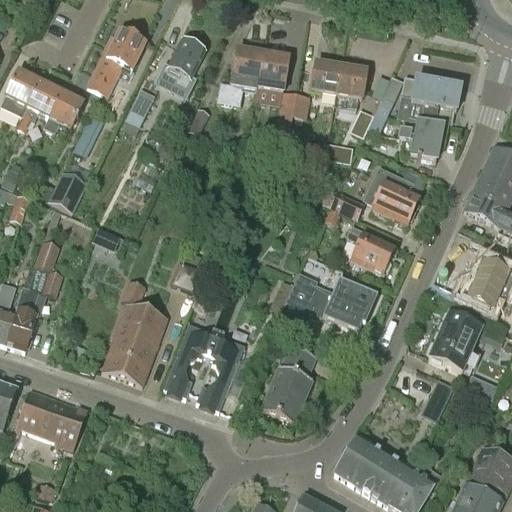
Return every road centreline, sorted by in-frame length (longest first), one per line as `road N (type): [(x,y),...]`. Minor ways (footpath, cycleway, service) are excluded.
road 1 (tertiary): [(494,100),(380,362),(305,468)]
road 2 (residential): [(230,476),(211,441),(0,365)]
